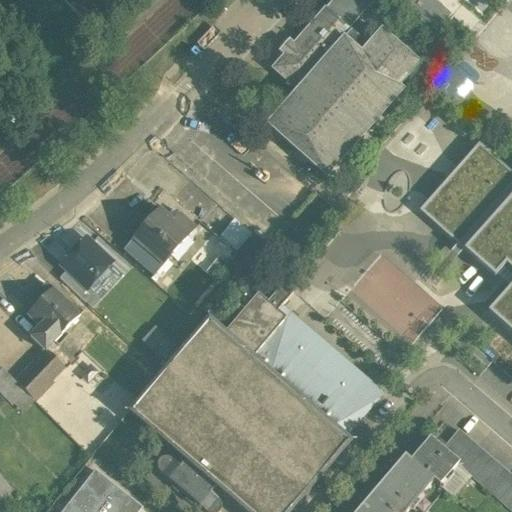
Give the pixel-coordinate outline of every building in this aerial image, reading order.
[(334,0),(293,46),(289,43),(280,53),(284,56),(272,70),(297,92),(343,40),(341,39),(375,0),(387,0),(431,38),(432,38),(434,40),(453,18),(451,16),(433,0),(334,0)] [(381,33),(367,48),(351,34),(344,41),(398,88),(418,66),(381,33)] [(297,92),(267,126),(326,178),(402,92),(398,88),(344,41),(343,40),(297,92)] [(511,176),(478,146),(419,213),(463,253),(494,280),(505,268),(511,273),(511,286),(487,314),(511,336),(511,176)] [(156,208),(141,225),(144,228),(124,251),(154,277),(195,229),(179,215),(173,222),(156,208)] [(252,235),(234,220),(220,238),(237,253),(252,235)] [(68,271),(88,291),(112,267),(86,242),(63,266),(68,271)] [(88,291),(68,271),(60,279),(85,304),(93,296),(88,291)] [(272,300),(250,282),(211,328),(209,327),(210,326),(209,325),(208,326),(207,325),(205,326),(207,328),(196,341),(194,339),(193,341),(195,342),(184,355),(182,354),(181,355),(182,357),(171,370),(170,368),(168,369),(170,371),(159,384),(157,383),(156,384),(158,386),(147,398),(145,397),(143,399),(145,400),(134,413),(132,412),(131,413),(133,414),(132,416),(133,417),(134,415),(148,427),(147,429),(148,430),(149,428),(163,440),(162,441),(163,443),(165,441),(179,454),(178,455),(179,456),(180,455),(186,460),(179,468),(170,460),(167,459),(163,459),(160,461),(158,463),(157,466),(157,470),(159,473),(204,511),(220,511),(221,509),(221,506),(220,503),(210,494),(217,486),(224,492),(223,494),(224,495),(226,493),(240,505),(238,507),(239,508),(241,506),(247,511),(287,511),(295,503),(297,505),(298,503),(296,502),(308,488),(309,490),(311,489),(309,487),(320,474),(322,475),(323,474),(321,472),(332,460),(334,461),(335,460),(333,458),(345,445),(347,446),(348,445),(346,444),(348,442),(346,441),(345,443),(344,442),(383,395),(282,309),(295,295),(284,286),(272,300)] [(80,317),(47,285),(33,299),(39,305),(28,317),(39,328),(30,339),(45,353),(46,352),(80,317)] [(98,316),(89,308),(84,313),(93,322),(98,316)] [(45,353),(15,384),(25,394),(34,403),(65,370),(46,352),(45,353)] [(25,394),(2,371),(0,372),(0,392),(13,406),(15,404),(25,394)] [(25,394),(15,404),(24,412),(34,403),(25,394)] [(511,475),(458,431),(443,449),(511,507),(511,475)] [(459,466),(430,441),(411,463),(434,483),(440,489),(459,466)] [(405,459),(359,511),(409,511),(434,483),(411,463),(405,459)] [(139,511),(142,510),(95,473),(80,492),(88,498),(76,511),(73,511),(67,507),(63,511),(139,511)] [(0,478),(0,502),(12,492),(0,478)]
